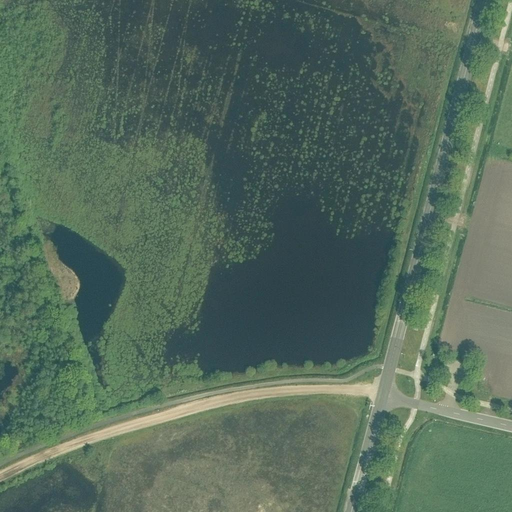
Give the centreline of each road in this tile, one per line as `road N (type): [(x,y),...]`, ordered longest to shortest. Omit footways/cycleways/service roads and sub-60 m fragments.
road 1 (primary): [(381,394),(483,0)]
road 2 (track): [(0,476),(160,415),(282,391),(332,390)]
road 3 (tertiary): [(511,427),(381,394)]
road 4 (primary): [(351,511),(381,394)]
